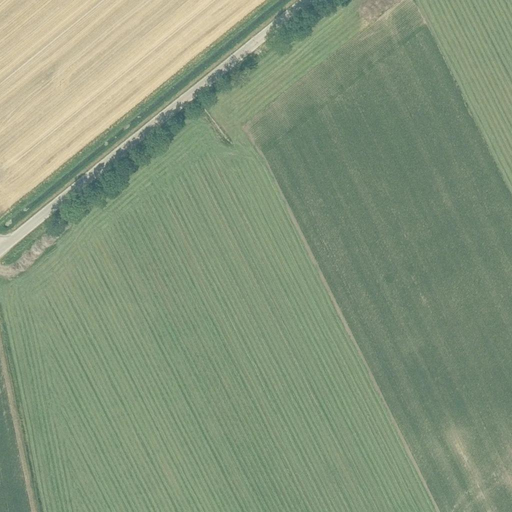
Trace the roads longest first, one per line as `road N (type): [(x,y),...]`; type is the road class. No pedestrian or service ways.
road 1 (tertiary): [(0,246),(305,0)]
road 2 (track): [(0,268),(47,511)]
